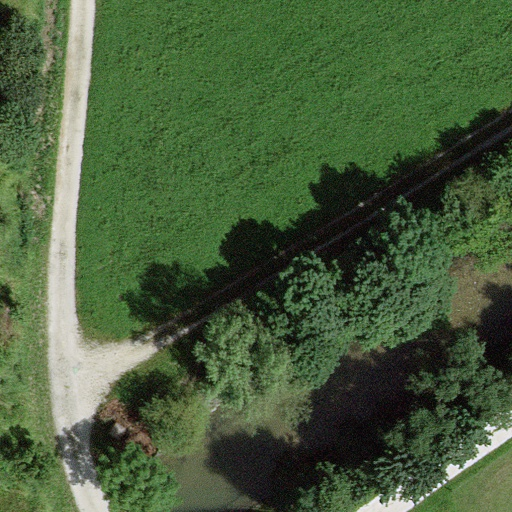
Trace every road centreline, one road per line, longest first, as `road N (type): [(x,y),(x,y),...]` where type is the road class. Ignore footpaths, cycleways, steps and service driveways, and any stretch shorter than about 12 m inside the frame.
road 1 (track): [(65,377),(145,344),(511,121)]
road 2 (secondary): [(240,0),(287,511)]
road 3 (track): [(65,377),(58,262),(81,0)]
road 4 (track): [(511,420),(382,511)]
road 5 (track): [(99,511),(75,448),(65,377)]
